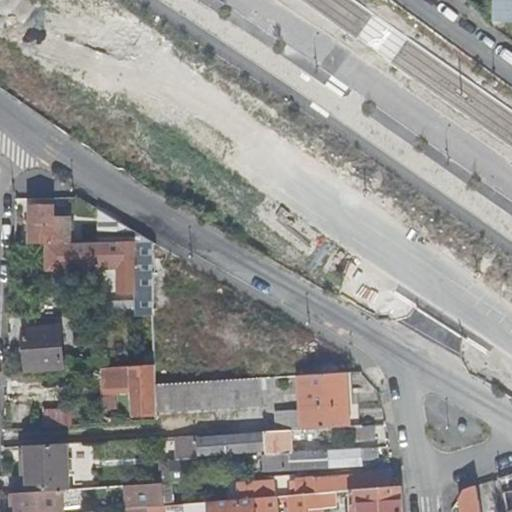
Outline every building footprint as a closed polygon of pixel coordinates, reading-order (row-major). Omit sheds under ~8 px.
[(511,0),(495,0),(495,21),(511,20),(511,0)] [(32,205),(32,246),(49,245),(70,245),(70,219),(55,220),(55,206),(55,205),(32,205)] [(55,206),(55,220),(70,219),(70,206),(55,206)] [(98,210),(99,243),(142,242),(143,236),(98,210)] [(70,245),(49,245),(50,270),(119,268),(119,293),(136,293),(136,318),(152,317),(152,242),(142,242),(99,243),(70,245)] [(152,242),(154,310),(265,308),(152,242)] [(112,293),(112,302),(113,318),(136,318),(136,293),(119,293),(112,293)] [(64,301),(65,319),(99,318),(98,300),(64,301)] [(99,302),(100,318),(113,318),(112,302),(99,302)] [(155,345),(250,342),(310,339),(310,335),(265,308),(154,310),(154,317),(155,345)] [(25,331),(27,371),(63,369),(61,329),(25,331)] [(250,342),(252,370),(312,368),(310,339),(250,342)] [(252,370),(250,342),(155,345),(155,346),(155,368),(156,386),(157,386),(252,381),(252,370)] [(143,346),(145,368),(155,368),(155,346),(143,346)] [(105,370),(105,391),(132,390),(134,418),(157,416),(156,386),(155,368),(145,368),(105,370)] [(349,409),(347,375),(300,378),(302,412),(349,409)] [(261,407),(259,380),(252,381),(157,386),(158,414),(261,407)] [(349,409),(302,412),(275,414),(277,432),(291,431),(351,427),(349,409)] [(33,414),(34,428),(63,427),(63,411),(33,414)] [(376,442),(375,426),(351,427),(352,443),(376,442)] [(259,454),(259,457),(264,456),(293,455),(291,431),(277,432),(263,433),(263,436),(197,440),(198,458),(259,454)] [(177,438),(178,461),(198,460),(198,458),(197,440),(197,437),(177,438)] [(27,447),(29,492),(71,490),(69,470),(74,469),(73,462),(69,462),(67,445),(27,447)] [(264,456),(265,471),(361,466),(361,462),(380,461),(379,450),(360,451),(329,453),(293,455),(264,456)] [(213,474),(213,459),(198,460),(199,474),(213,474)] [(378,489),(393,488),(392,479),(387,479),(381,474),(377,475),(338,478),(338,475),(298,479),(298,485),(299,495),(336,492),(351,491),(378,489)] [(252,485),(253,499),(255,499),(279,497),(277,483),(252,485)] [(128,499),(128,510),(148,508),(164,507),(164,484),(134,486),(134,498),(128,499)] [(113,496),(113,487),(71,490),(29,492),(17,493),(18,511),(38,511),(64,510),(63,500),(113,496)] [(399,511),(396,487),(393,488),(378,489),(351,491),(352,509),(360,509),(360,511),(399,511)] [(460,500),(462,511),(480,511),(477,488),(465,492),(460,500)] [(192,504),(193,511),(322,511),(323,509),(338,508),(336,492),(299,495),(294,496),(279,497),(255,499),(253,499),(210,503),(192,504)]
